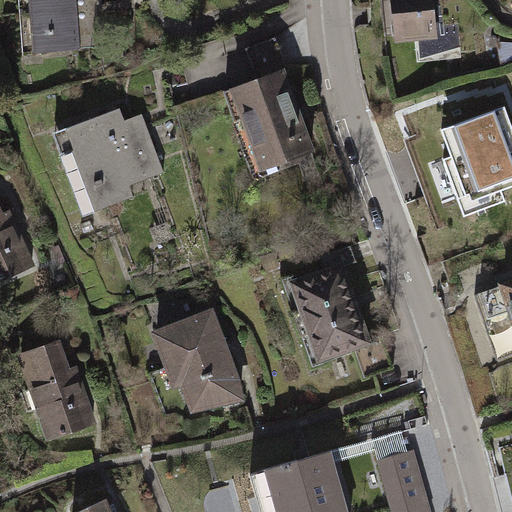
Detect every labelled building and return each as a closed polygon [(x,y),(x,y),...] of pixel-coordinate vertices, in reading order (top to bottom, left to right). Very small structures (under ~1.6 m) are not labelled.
[(97,0),(25,0),(27,20),(99,13),(97,0)] [(439,0),(381,0),(384,43),(443,39),(439,0)] [(103,51),(99,13),(27,20),(30,57),(103,51)] [(250,88),(213,100),(243,187),(294,170),(301,193),(326,185),(278,42),(239,55),(250,88)] [(511,133),(502,103),(456,119),(478,182),(510,171),(511,170),(511,133)] [(117,106),(40,131),(73,230),(149,205),(140,179),(165,170),(149,123),(125,131),(117,106)] [(511,175),(510,171),(478,182),(485,201),(511,192),(511,175)] [(0,190),(0,282),(39,261),(0,190)] [(345,261),(290,281),(320,363),(375,344),(345,261)] [(511,280),(477,290),(495,360),(511,355),(511,280)] [(247,401),(215,307),(153,331),(175,390),(183,388),(193,414),(247,401)] [(62,341),(18,356),(49,443),(99,425),(78,366),(71,369),(62,341)] [(431,511),(414,452),(376,463),(390,511),(431,511)] [(349,511),(332,453),(251,476),(261,511),(349,511)] [(110,511),(106,502),(83,511),(110,511)]
